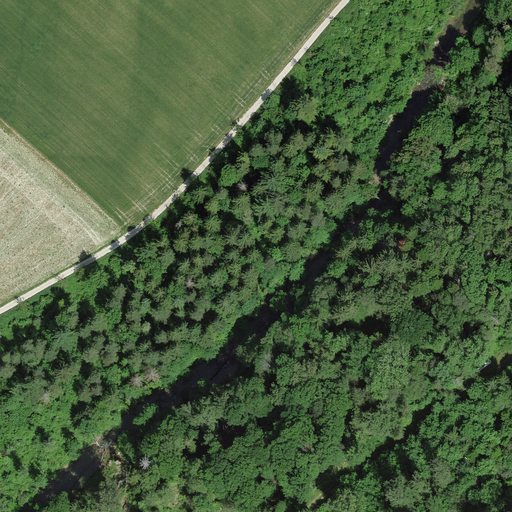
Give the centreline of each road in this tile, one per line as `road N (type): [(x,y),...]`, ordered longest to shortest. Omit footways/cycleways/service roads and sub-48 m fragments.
road 1 (track): [(346,0),(169,202),(111,247),(0,310)]
road 2 (track): [(511,350),(447,398),(397,449),(305,511)]
